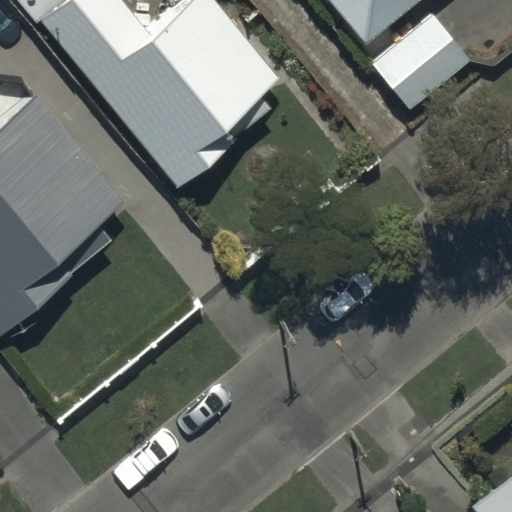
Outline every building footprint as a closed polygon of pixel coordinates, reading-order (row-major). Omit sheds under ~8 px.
[(12,0),(33,25),(65,0),(12,0)] [(118,0),(78,0),(38,34),(186,209),(234,169),(225,158),(302,93),(223,0),(184,0),(146,32),(118,0)] [(385,0),(339,0),(359,23),(385,0)] [(115,177),(27,72),(0,95),(0,302),(102,216),(88,199),(115,177)] [(511,511),(511,444),(462,486),(483,511),(511,511)]
